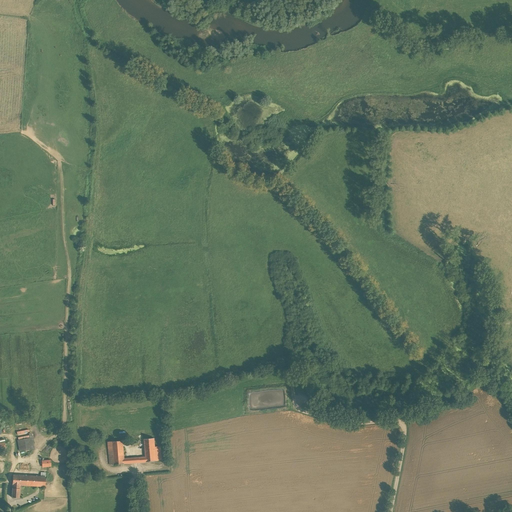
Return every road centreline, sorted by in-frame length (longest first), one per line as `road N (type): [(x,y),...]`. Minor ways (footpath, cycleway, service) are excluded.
road 1 (track): [(60,163),(70,271),(63,420),(14,463),(8,488)]
road 2 (unclassified): [(390,511),(406,427),(297,409)]
